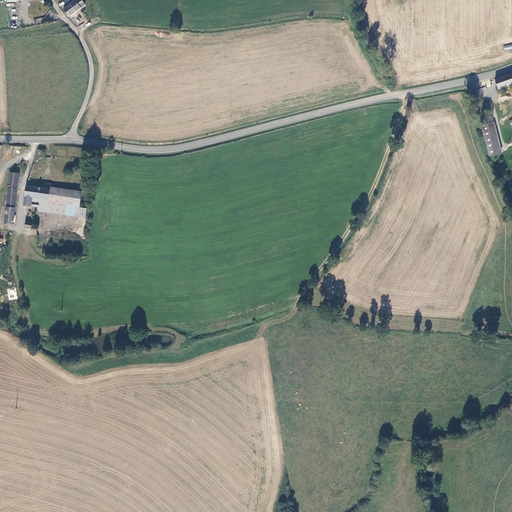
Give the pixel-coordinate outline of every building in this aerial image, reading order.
[(82,8),(81,7),(84,4),(81,0),(75,0),(66,7),(64,4),(60,8),(68,18),(82,8)] [(511,73),(495,79),(498,89),(511,84),(511,73)] [(490,156),(503,153),(495,122),(482,125),(490,156)] [(14,225),(18,174),(9,173),(4,224),(14,225)] [(48,199),(49,189),(43,188),(25,186),(23,205),(39,207),(39,203),(31,202),(31,197),(48,199)] [(49,189),(48,199),(31,197),(31,202),(39,203),(39,207),(38,211),(85,217),(86,208),(80,207),(81,193),(49,189)] [(9,300),(18,298),(16,287),(7,289),(9,300)]
